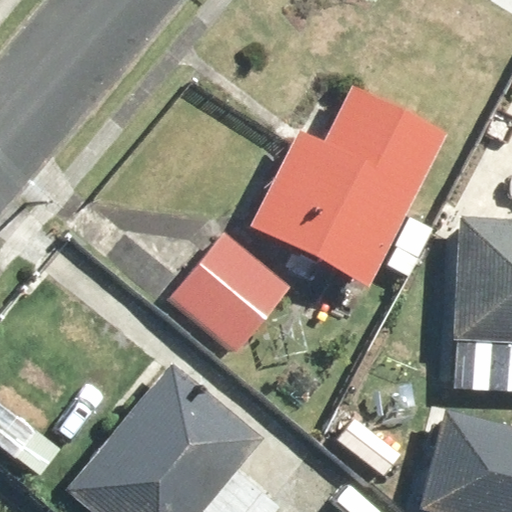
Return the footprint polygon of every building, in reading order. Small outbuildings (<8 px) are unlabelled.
[(247,205),(367,270),(444,129),(324,63),(247,205)] [(511,388),(511,214),(450,211),(441,385),(511,388)] [(166,304),(235,359),(292,289),(223,234),(166,304)] [(195,511),(264,427),(171,353),(70,481),(109,511),(195,511)] [(511,511),(511,425),(429,407),(408,501),(456,511),(511,511)]
